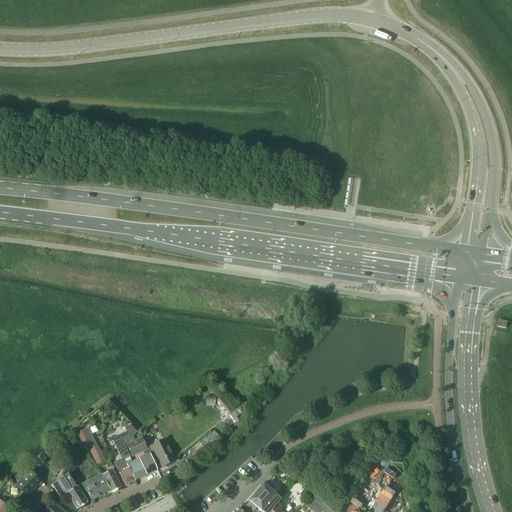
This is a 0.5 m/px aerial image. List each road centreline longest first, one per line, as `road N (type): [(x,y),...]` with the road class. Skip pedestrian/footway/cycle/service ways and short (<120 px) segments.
road 1 (primary): [(464,250),(0,188)]
road 2 (primary): [(0,212),(459,276)]
road 3 (unclassified): [(373,19),(324,15),(99,44),(0,48)]
road 4 (secondary): [(459,276),(447,398),(469,511)]
road 5 (secondary): [(490,511),(467,391),(477,279)]
road 6 (unclassified): [(482,253),(493,147),(478,101),(458,77)]
road 7 (unclassified): [(458,77),(476,134),(464,250)]
